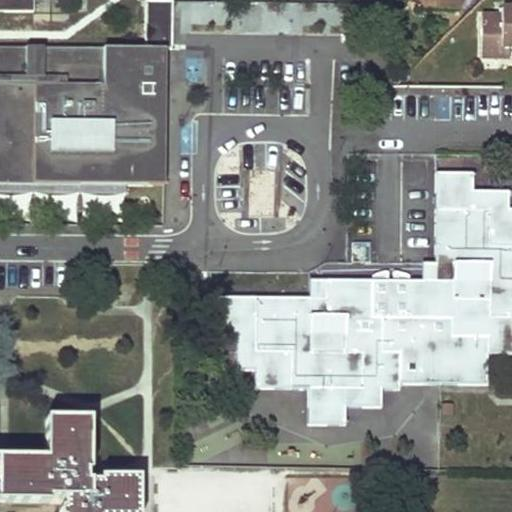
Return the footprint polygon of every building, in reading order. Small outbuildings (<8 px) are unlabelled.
[(0,0),(0,11),(31,12),(31,0),(0,0)] [(416,0),(416,9),(455,9),(454,0),(416,0)] [(173,2),(147,2),(146,48),(153,49),(165,49),(172,49),(173,2)] [(497,13),(479,13),(478,54),(496,54),(496,43),(505,43),(511,43),(511,5),(497,5),(497,13)] [(505,54),(505,43),(496,43),(496,54),(505,54)] [(0,46),(0,183),(125,186),(151,186),(153,49),(146,48),(0,46)] [(165,49),(153,49),(151,186),(163,186),(165,49)] [(326,295),(219,295),(220,330),(236,331),(236,366),(255,367),(255,386),(306,387),(307,421),(342,421),(344,404),(380,404),(381,386),(398,386),(398,350),(381,349),(381,316),(452,317),(453,333),(489,334),(489,350),(511,349),(511,205),(508,205),(508,189),(473,188),(472,171),(434,171),(434,261),(433,279),(327,279),(326,295)] [(125,186),(0,183),(0,192),(125,195),(125,186)] [(134,511),(135,479),(97,479),(97,484),(82,484),(83,473),(85,473),(86,422),(43,421),(43,461),(0,460),(0,504),(48,505),(48,499),(61,499),(61,510),(58,510),(58,511),(134,511)]
